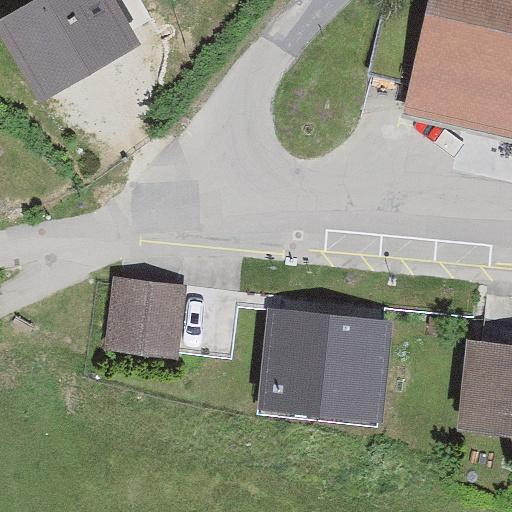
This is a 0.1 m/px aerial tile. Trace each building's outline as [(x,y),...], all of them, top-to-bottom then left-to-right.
[(32,0),(0,16),(0,22),(38,98),(138,49),(113,0),(32,0)] [(511,0),(429,0),(404,109),(511,134),(511,0)] [(108,347),(175,355),(183,286),(116,278),(108,347)] [(261,412),(379,425),(391,319),(273,306),(261,412)] [(462,425),(511,430),(511,343),(471,340),(462,425)]
